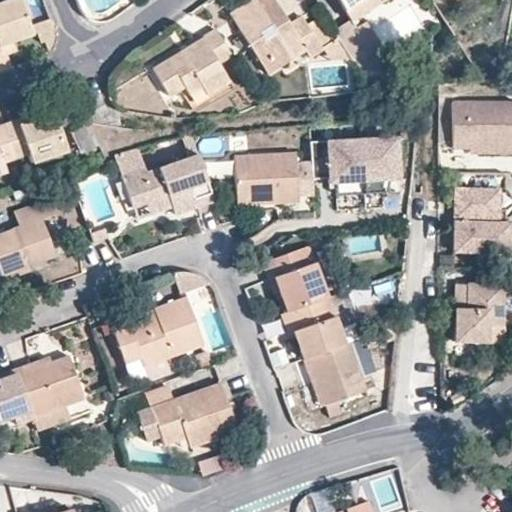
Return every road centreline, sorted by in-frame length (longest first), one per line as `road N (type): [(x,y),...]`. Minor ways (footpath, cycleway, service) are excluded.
road 1 (residential): [(292,474),(207,257),(192,254),(0,320)]
road 2 (residential): [(292,474),(369,449),(444,437),(511,396)]
road 3 (residential): [(152,511),(122,485),(0,466)]
